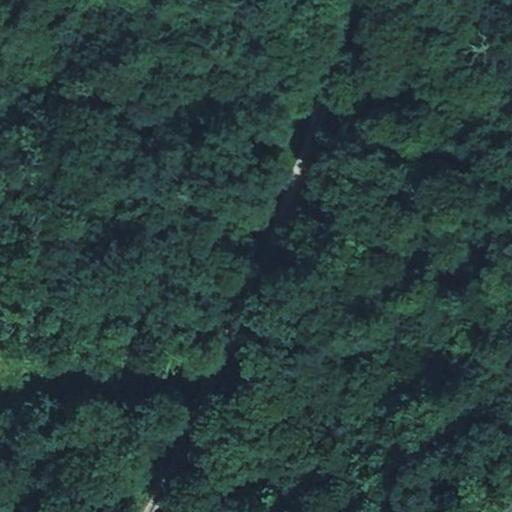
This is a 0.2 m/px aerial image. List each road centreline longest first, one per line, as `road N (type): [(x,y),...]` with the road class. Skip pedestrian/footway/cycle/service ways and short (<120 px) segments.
road 1 (track): [(230,361),(351,0)]
road 2 (track): [(150,511),(230,361)]
